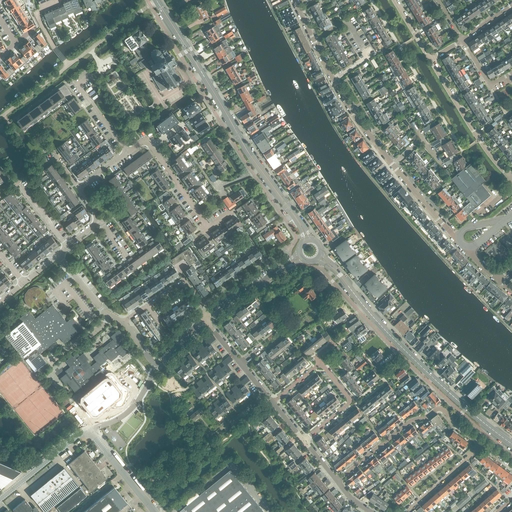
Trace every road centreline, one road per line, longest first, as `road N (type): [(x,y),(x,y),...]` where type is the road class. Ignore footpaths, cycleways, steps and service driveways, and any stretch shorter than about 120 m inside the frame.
road 1 (residential): [(455,236),(372,139),(292,0)]
road 2 (secondary): [(511,443),(378,323)]
road 3 (secondary): [(311,239),(231,120)]
road 4 (residential): [(511,177),(430,60)]
road 5 (secondary): [(231,120),(304,240)]
road 6 (residential): [(442,408),(411,421),(338,480)]
